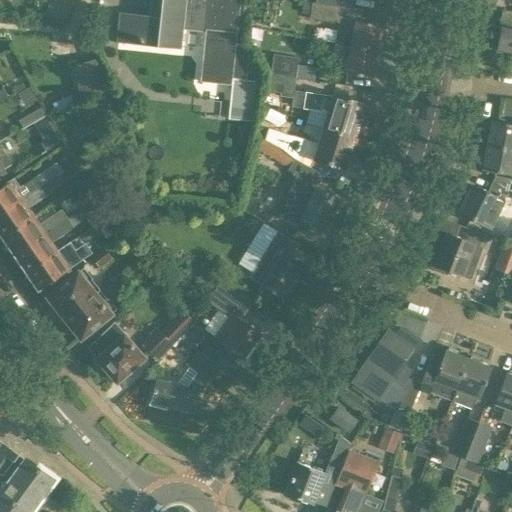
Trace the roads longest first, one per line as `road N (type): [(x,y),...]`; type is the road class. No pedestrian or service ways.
road 1 (tertiary): [(359,274),(237,448)]
road 2 (tertiary): [(359,274),(413,160),(432,80)]
road 3 (residential): [(511,340),(359,274)]
road 4 (residential): [(46,396),(52,353),(0,286)]
